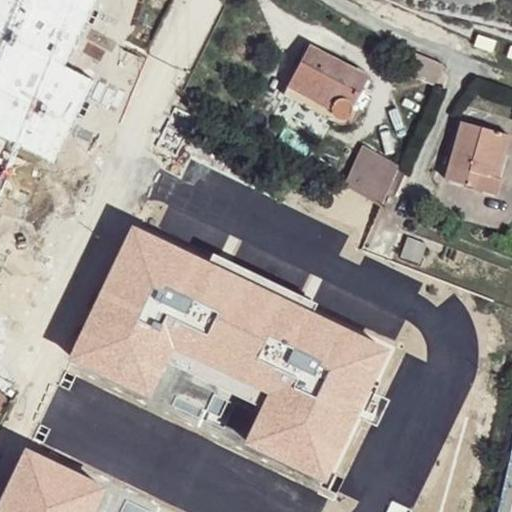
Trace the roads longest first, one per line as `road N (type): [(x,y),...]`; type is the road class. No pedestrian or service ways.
road 1 (unknown): [(452,57),(432,119),(371,246)]
road 2 (unclassified): [(341,0),(443,55),(511,73)]
